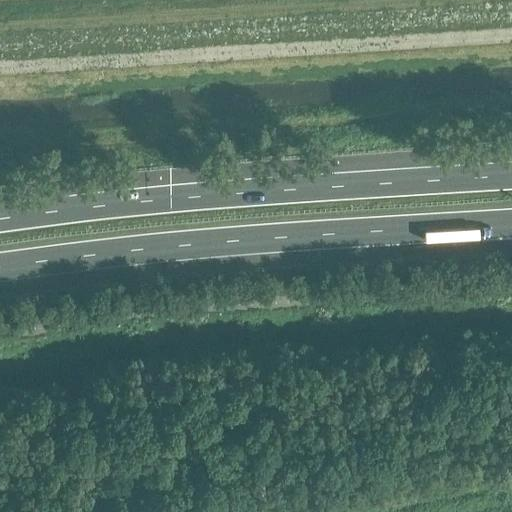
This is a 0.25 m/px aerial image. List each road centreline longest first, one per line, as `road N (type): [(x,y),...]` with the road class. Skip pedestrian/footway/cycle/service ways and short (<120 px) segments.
road 1 (track): [(0,425),(236,366),(511,344)]
road 2 (motorway): [(511,178),(149,201),(0,221)]
road 3 (motorway): [(0,270),(511,225)]
